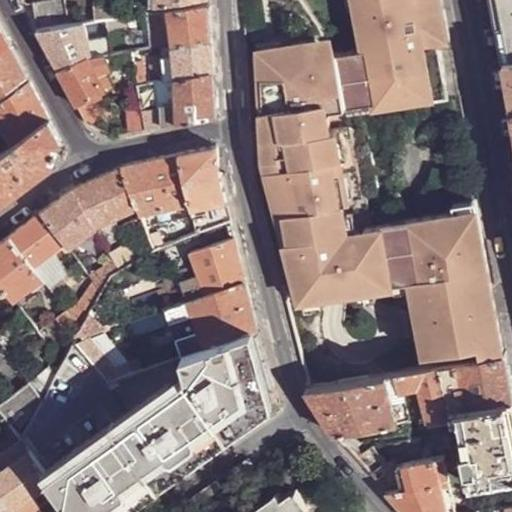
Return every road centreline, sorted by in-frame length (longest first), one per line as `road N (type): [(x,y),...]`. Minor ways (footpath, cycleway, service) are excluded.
road 1 (residential): [(300,405),(236,169),(232,125)]
road 2 (tertiary): [(466,0),(511,244)]
road 3 (residential): [(149,511),(300,405)]
road 4 (residential): [(84,156),(3,0)]
road 5 (residential): [(232,125),(84,156)]
road 6 (residential): [(386,511),(300,405)]
road 7 (residential): [(232,125),(225,0)]
